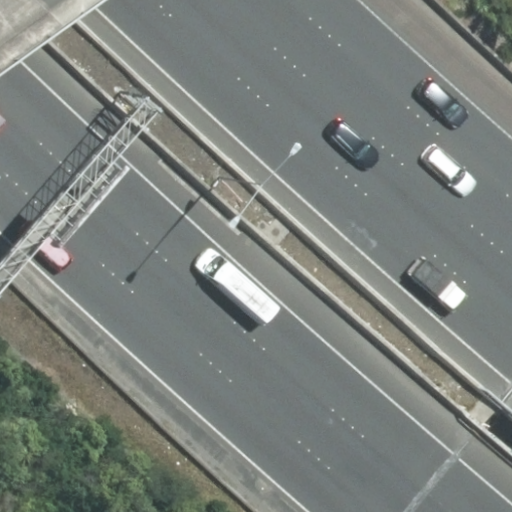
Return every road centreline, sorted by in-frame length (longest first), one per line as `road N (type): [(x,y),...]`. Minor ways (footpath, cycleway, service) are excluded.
road 1 (motorway): [(435,511),(0,98)]
road 2 (motorway): [(153,0),(511,318)]
